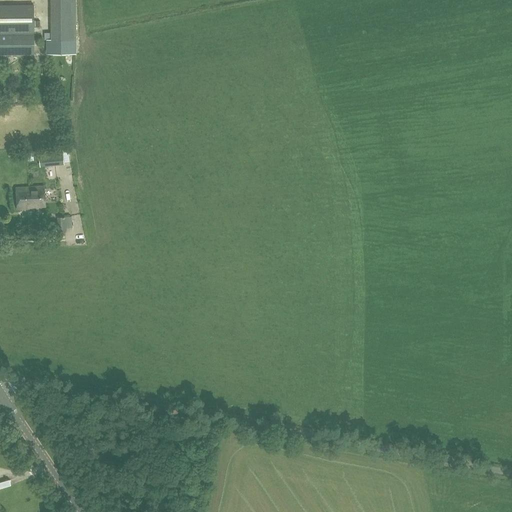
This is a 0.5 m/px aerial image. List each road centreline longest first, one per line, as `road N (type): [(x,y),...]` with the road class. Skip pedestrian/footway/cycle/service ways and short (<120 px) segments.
road 1 (unclassified): [(0,377),(511,474)]
road 2 (tertiary): [(81,511),(0,392)]
